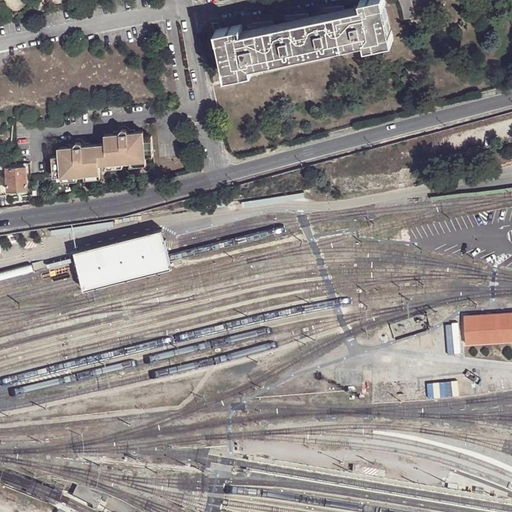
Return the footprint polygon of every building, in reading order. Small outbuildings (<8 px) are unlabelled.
[(360,0),(362,4),(238,31),(238,30),(241,30),(240,25),(215,31),(225,77),(252,71),(251,63),(365,38),(366,45),(393,39),(383,0),(360,0)] [(129,160),(145,158),(145,155),(152,154),(151,135),(143,136),(143,130),(128,131),(127,129),(125,127),(122,127),(119,129),(118,132),(103,134),(104,142),(82,144),(81,142),(79,140),(76,140),(73,142),(73,145),(57,146),(58,154),(50,155),(53,176),(59,175),(76,174),(84,173),(99,171),(98,163),(106,162),(121,161),(129,160)] [(26,167),(7,168),(8,191),(27,189),(26,167)] [(97,220),(46,231),(48,240),(99,229),(97,220)] [(161,229),(74,251),(84,288),(171,266),(161,229)] [(511,313),(464,316),(467,345),(511,341),(511,313)] [(348,386),(396,383),(395,368),(347,371),(348,386)] [(320,388),(341,387),(340,371),(319,372),(320,388)] [(424,399),(474,396),(473,380),(423,383),(424,399)] [(367,391),(367,404),(397,403),(397,389),(367,391)] [(417,400),(417,389),(402,389),(402,400),(417,400)] [(447,472),(390,466),(388,480),(446,486),(447,472)] [(102,501),(78,489),(72,499),(97,511),(102,501)]
